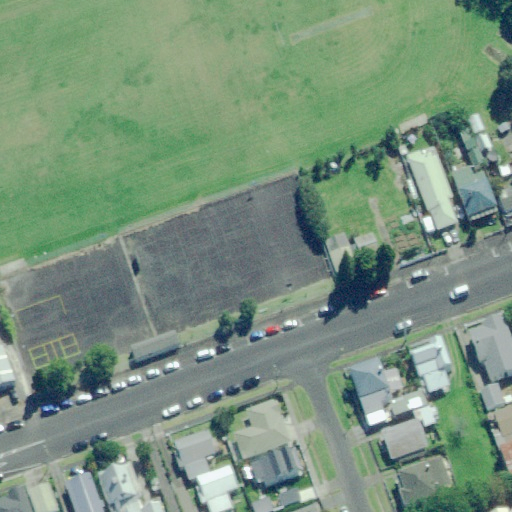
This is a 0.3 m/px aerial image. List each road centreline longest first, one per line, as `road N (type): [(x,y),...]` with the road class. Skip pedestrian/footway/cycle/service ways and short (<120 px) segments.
road 1 (residential): [(0,454),(302,342)]
road 2 (residential): [(302,342),(511,266)]
road 3 (residential): [(302,342),(361,511)]
